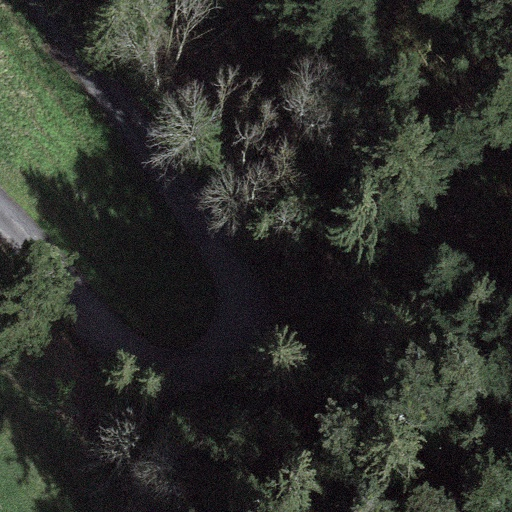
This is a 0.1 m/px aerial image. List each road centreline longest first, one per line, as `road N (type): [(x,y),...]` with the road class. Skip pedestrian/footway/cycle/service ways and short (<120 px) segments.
road 1 (track): [(39,0),(215,254),(236,298),(238,330),(225,352),(180,370),(126,356),(0,209)]
road 2 (track): [(0,376),(108,511)]
